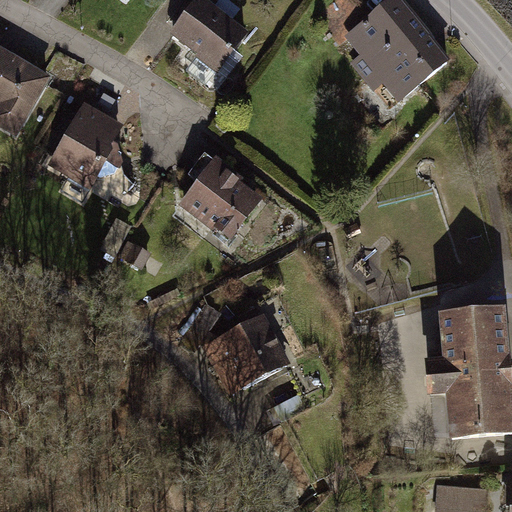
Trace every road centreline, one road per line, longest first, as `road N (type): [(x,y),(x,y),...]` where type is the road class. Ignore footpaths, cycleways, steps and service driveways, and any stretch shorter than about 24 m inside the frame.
road 1 (track): [(278,511),(248,442),(176,357),(139,327),(0,267)]
road 2 (residential): [(197,116),(131,67),(7,0)]
